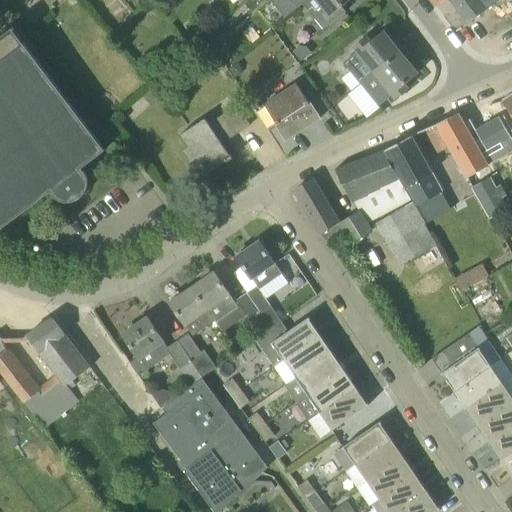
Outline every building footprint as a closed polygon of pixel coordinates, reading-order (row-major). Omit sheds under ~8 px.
[(260,10),(268,22),(283,12),(275,0),(260,10)] [(306,0),(302,4),(323,29),(346,11),(342,6),(349,0),(306,0)] [(451,0),(468,23),(499,0),(451,0)] [(511,0),(504,0),(502,2),(511,18),(511,0)] [(351,71),(361,84),(401,52),(384,31),(371,42),(367,37),(354,47),(357,51),(349,58),(356,67),(351,71)] [(0,229),(52,191),(53,192),(54,194),(55,196),(57,197),(59,199),(61,200),(63,200),(65,201),(67,201),(69,201),(71,201),(74,200),(76,200),(78,199),(80,198),(81,197),(83,195),(84,193),(86,191),(87,189),(87,187),(88,185),(88,183),(88,180),(88,178),(87,176),(86,173),(85,171),(83,169),(82,168),(105,150),(24,42),(0,60),(0,229)] [(312,52),(307,46),(300,45),(294,50),(302,60),(312,52)] [(401,52),(361,84),(372,97),(377,93),(383,102),(393,94),(396,98),(409,88),(405,84),(418,73),(401,52)] [(243,74),(244,70),(240,64),(231,70),(237,78),(243,74)] [(297,84),(266,104),(256,111),(268,130),(278,124),(287,138),(288,138),(289,138),(289,137),(317,118),(317,119),(318,119),(319,118),(318,117),(319,117),(297,84)] [(511,95),(503,100),(511,114),(511,95)] [(205,118),(181,134),(207,173),(225,161),(226,162),(233,158),(231,155),(231,156),(222,143),(249,125),(249,126),(250,125),(237,105),(209,124),(205,118)] [(469,117),(462,121),(458,114),(437,124),(449,146),(467,177),(487,166),(469,134),(476,130),(469,117)] [(438,151),(449,146),(437,124),(425,129),(426,131),(427,131),(438,151)] [(413,137),(412,135),(386,149),(415,200),(440,187),(412,137),(413,137)] [(350,204),(354,201),(365,224),(410,200),(384,150),(334,170),(335,172),(337,172),(350,204)] [(497,188),(491,177),(473,187),(483,206),(490,218),(507,208),(501,197),(506,194),(501,185),(497,188)] [(326,241),(344,230),(314,179),(295,190),(296,192),(321,235),(322,234),(326,241)] [(237,256),(257,285),(258,287),(280,272),(274,264),(275,263),(259,240),(237,256)] [(486,263),(456,274),(461,287),(491,276),(486,263)] [(228,296),(230,294),(214,271),(192,286),(217,321),(236,308),(228,296)] [(282,322),(258,287),(257,285),(247,292),(272,328),(282,322)] [(170,302),(186,325),(193,335),(215,320),(216,322),(217,321),(192,286),(170,302)] [(272,328),(247,292),(236,300),(261,336),(272,328)] [(139,375),(164,358),(156,345),(164,340),(148,317),(123,334),(139,357),(130,363),(139,375)] [(275,367),(284,361),(321,336),(310,320),(311,319),(309,317),(289,331),(283,322),(282,322),(272,328),(261,336),(256,339),(275,367)] [(91,367),(53,318),(27,336),(56,374),(45,383),(38,375),(30,381),(6,350),(2,339),(0,336),(0,375),(2,374),(44,428),(68,409),(79,401),(67,385),(91,367)] [(188,333),(178,340),(193,362),(203,377),(216,369),(204,350),(200,352),(188,333)] [(469,333),(442,352),(452,366),(442,373),(443,375),(444,374),(455,390),(491,365),(479,347),(469,333)] [(333,353),(321,336),(284,361),(296,378),(333,353)] [(193,362),(178,340),(165,349),(180,370),(193,362)] [(344,370),(333,353),(296,378),(308,395),(344,370)] [(180,370),(190,385),(203,377),(193,362),(180,370)] [(503,382),(491,365),(455,390),(467,407),(503,382)] [(308,395),(320,412),(356,387),(344,370),(308,395)] [(233,378),(224,385),(233,397),(242,390),(233,378)] [(478,424),(511,401),(511,395),(503,382),(467,407),(478,424)] [(218,511),(268,468),(213,393),(206,384),(166,414),(154,423),(179,457),(177,459),(215,511),(218,511)] [(356,387),(320,412),(333,431),(369,405),(368,403),(367,403),(356,387)] [(242,390),(233,397),(241,408),(250,402),(242,390)] [(490,442),(511,426),(511,401),(478,424),(490,442)] [(258,412),(249,418),(257,430),(266,424),(258,412)] [(334,453),(346,471),(356,465),(392,440),(381,424),(382,423),(381,421),(343,446),(334,453)] [(266,424),(257,430),(266,442),(275,435),(266,424)] [(511,426),(490,442),(502,459),(511,452),(511,426)] [(279,440),(270,447),(278,459),(288,452),(279,440)] [(356,465),(368,482),(404,457),(392,440),(356,465)] [(511,452),(502,459),(511,473),(511,452)] [(404,457),(368,482),(379,498),(416,474),(404,457)] [(416,474),(379,498),(388,511),(395,511),(427,490),(416,474)] [(299,486),(307,498),(316,492),(308,480),(299,486)] [(427,490),(395,511),(435,511),(441,509),(439,507),(427,490)] [(316,492),(307,498),(316,510),(325,503),(316,492)]
